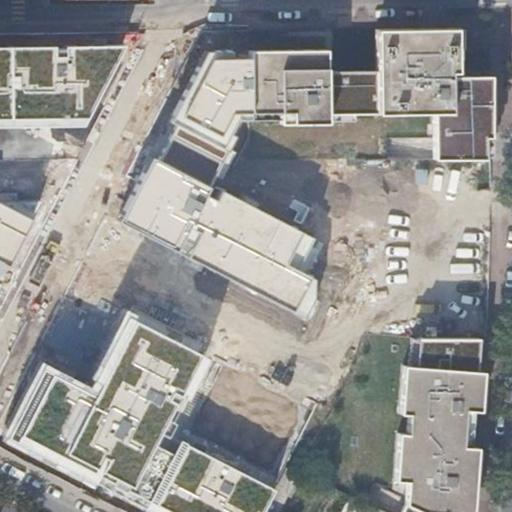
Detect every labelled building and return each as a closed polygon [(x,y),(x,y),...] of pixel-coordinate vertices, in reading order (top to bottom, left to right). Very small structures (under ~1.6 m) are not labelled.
[(251,50),(251,113),(280,112),(281,124),(328,123),(328,114),(378,114),(378,104),(396,104),(396,113),(434,113),(434,160),(485,160),(484,138),(492,138),(492,77),(450,77),(450,73),(458,73),(457,29),(377,30),(377,71),(328,71),(328,50),(251,50)] [(0,127),(83,127),(125,45),(0,46),(0,127)] [(236,114),(251,113),(251,50),(204,51),(167,122),(175,127),(170,137),(216,158),(236,114)] [(378,114),(396,113),(396,104),(378,104),(378,114)] [(313,240),(147,157),(117,220),(298,316),(316,279),(298,270),(313,240)] [(0,279),(31,218),(0,203),(0,279)] [(500,314),(500,207),(419,207),(419,224),(448,224),(448,314),(500,314)] [(261,511),(272,491),(174,439),(213,364),(121,315),(86,385),(37,360),(0,430),(0,439),(142,511),(261,511)] [(399,511),(463,511),(465,487),(472,488),(476,449),(470,448),(461,447),(464,411),(473,412),(478,412),(481,373),(476,372),(478,340),(417,339),(414,368),(402,367),(398,414),(408,415),(406,435),(397,434),(393,481),(405,482),(403,506),(399,511)] [(461,447),(470,448),(473,412),(464,411),(461,447)] [(261,511),(277,511),(294,480),(297,473),(285,467),(272,491),(261,511)] [(297,473),(294,480),(306,486),(309,479),(297,473)] [(465,487),(463,511),(470,511),(472,488),(465,487)] [(348,496),(340,511),(366,511),(369,506),(348,496)]
